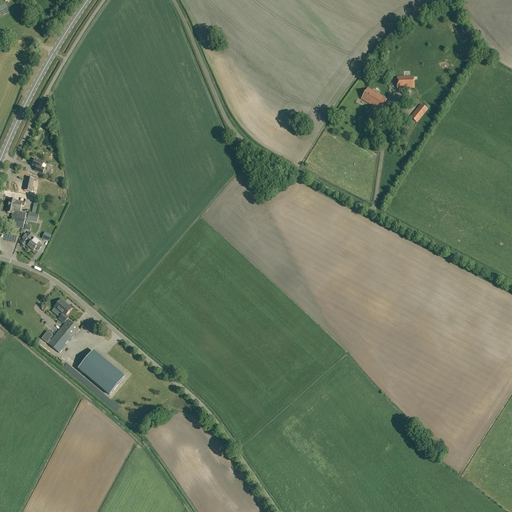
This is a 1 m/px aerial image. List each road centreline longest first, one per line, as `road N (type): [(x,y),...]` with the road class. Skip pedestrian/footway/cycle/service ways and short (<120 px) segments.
road 1 (unclassified): [(511,281),(245,143),(226,123),(171,0)]
road 2 (unclassified): [(276,511),(205,409),(62,287),(0,257)]
road 3 (secondary): [(0,160),(29,94),(88,0)]
